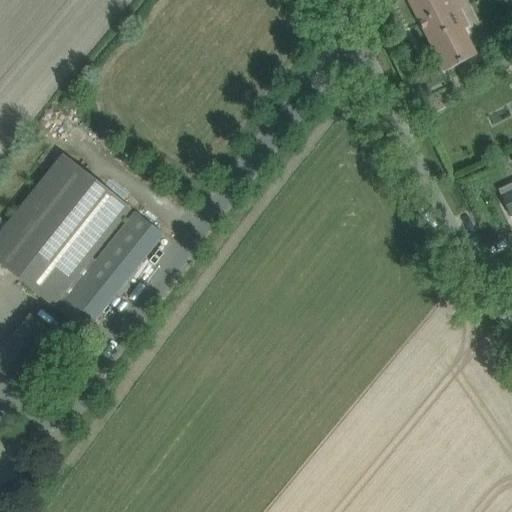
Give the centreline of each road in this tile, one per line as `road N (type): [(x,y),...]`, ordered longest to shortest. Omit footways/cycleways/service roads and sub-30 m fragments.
road 1 (unknown): [(353,26),(234,158),(56,392),(29,399),(0,380)]
road 2 (unclassified): [(511,314),(412,154),(341,0)]
